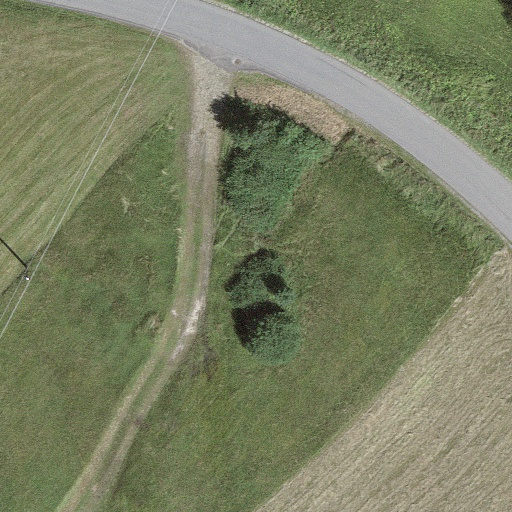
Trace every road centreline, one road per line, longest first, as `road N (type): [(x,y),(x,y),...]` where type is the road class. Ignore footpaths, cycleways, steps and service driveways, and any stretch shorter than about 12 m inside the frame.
road 1 (track): [(166,511),(196,465),(220,26)]
road 2 (unclassified): [(138,0),(301,61),(460,167),(511,221)]
